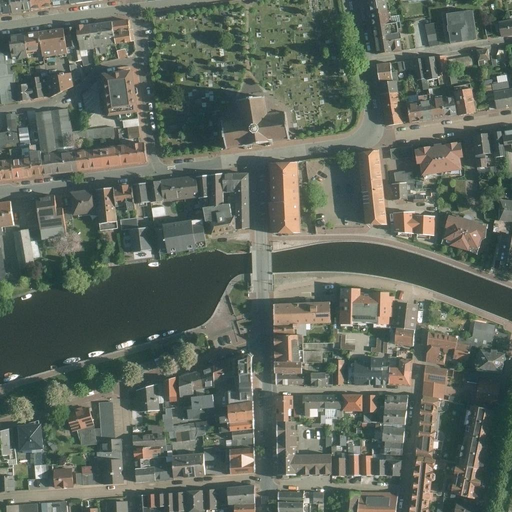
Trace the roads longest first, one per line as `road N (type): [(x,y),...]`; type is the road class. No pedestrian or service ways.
road 1 (residential): [(264,340),(260,158)]
road 2 (residential): [(155,173),(133,7)]
road 3 (residential): [(0,194),(155,173)]
road 4 (residential): [(363,63),(511,41)]
road 5 (residential): [(264,340),(123,387)]
road 6 (residential): [(268,391),(416,391)]
road 7 (residential): [(511,119),(367,137)]
road 8 (residential): [(267,488),(406,489)]
road 9 (residential): [(131,489),(266,479)]
road 10 (residential): [(0,25),(133,7)]
road 11 (residential): [(481,511),(506,380)]
road 12 (residential): [(0,497),(131,489)]
road 13 (residential): [(123,387),(0,424)]
